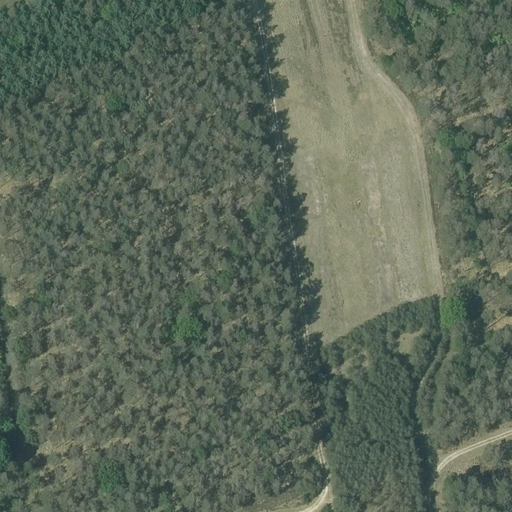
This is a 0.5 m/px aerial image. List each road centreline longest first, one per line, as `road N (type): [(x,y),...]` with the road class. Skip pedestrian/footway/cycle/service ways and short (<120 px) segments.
road 1 (track): [(511,428),(425,462),(414,397),(440,333),(410,122),(359,43),(351,0)]
road 2 (track): [(330,511),(253,0)]
